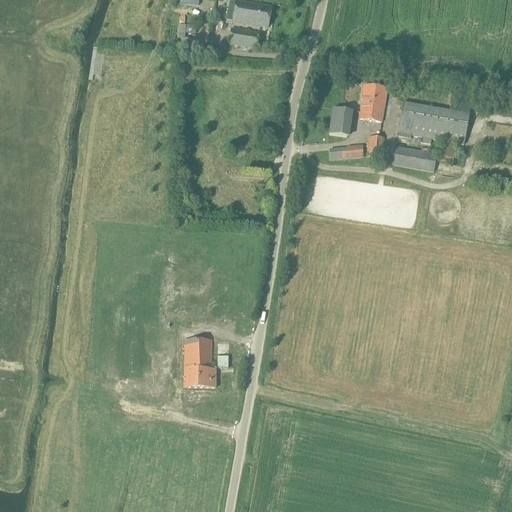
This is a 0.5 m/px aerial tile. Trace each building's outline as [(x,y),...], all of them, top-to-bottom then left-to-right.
[(272,8),(235,2),(232,24),(268,30),(272,8)] [(259,34),(231,29),(228,46),(256,51),(259,34)] [(364,86),(358,120),(382,124),(387,89),(364,86)] [(402,104),(397,137),(410,139),(411,137),(421,139),(420,144),(429,145),(430,141),(463,146),(472,99),(452,96),(449,113),(402,104)] [(511,129),(501,127),(494,161),(511,163),(511,129)] [(383,159),(384,139),(368,138),(366,158),(383,159)] [(436,162),(453,166),(457,147),(440,144),(436,162)] [(346,149),(340,150),(341,161),(363,158),(362,147),(346,148),(346,149)] [(436,156),(394,148),(391,167),(433,174),(436,156)] [(194,274),(194,300),(201,300),(201,302),(217,302),(217,274),(212,274),(212,267),(201,267),(201,274),(194,274)] [(174,301),(174,316),(189,316),(190,301),(174,301)] [(174,316),(173,331),(189,331),(189,316),(174,316)] [(185,356),(184,364),(186,364),(186,366),(186,367),(204,367),(204,348),(205,348),(205,342),(204,342),(204,341),(186,340),(186,356),(185,356)] [(185,366),(185,384),(194,384),(194,386),(202,386),(202,385),(206,385),(206,370),(206,367),(204,367),(186,367),(186,366),(185,366)]
